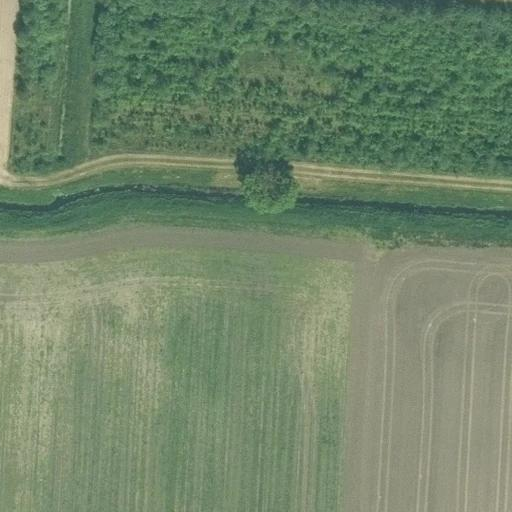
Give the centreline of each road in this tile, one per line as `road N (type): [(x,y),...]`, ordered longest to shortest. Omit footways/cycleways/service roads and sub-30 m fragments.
road 1 (track): [(0,181),(35,182),(129,159),(511,185)]
road 2 (track): [(2,182),(15,0)]
